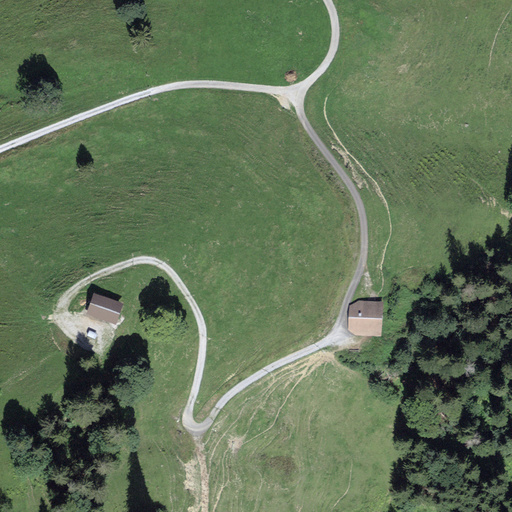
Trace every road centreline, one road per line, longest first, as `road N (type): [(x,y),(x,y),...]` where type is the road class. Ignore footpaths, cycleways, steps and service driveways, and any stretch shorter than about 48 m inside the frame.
road 1 (track): [(63,303),(90,278),(129,262),(168,269),(201,325),(187,413),(195,427),(242,384),(327,341),(362,261),(363,222),(352,189),(308,129),(295,89)]
road 2 (track): [(326,0),(335,31),(330,54),(295,89),(169,86),(0,149)]
